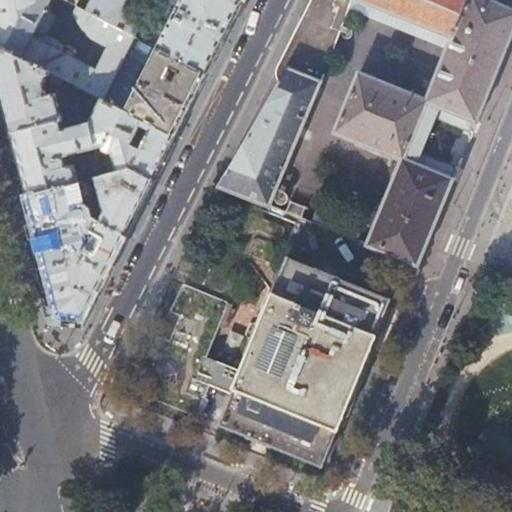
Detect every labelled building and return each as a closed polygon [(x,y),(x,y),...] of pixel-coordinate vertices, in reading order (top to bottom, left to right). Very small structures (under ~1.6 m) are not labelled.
[(0,0),(0,47),(19,58),(47,9),(51,0),(0,0)] [(207,74),(232,24),(244,2),(240,0),(94,0),(88,11),(135,36),(207,74)] [(452,37),(465,0),(310,0),(290,42),(276,69),(276,71),(277,78),(281,83),(218,185),(270,206),(349,8),(352,0),(360,0),(370,4),(452,37)] [(511,8),(492,0),(465,0),(452,37),(426,99),(359,72),(334,133),(402,161),(368,245),(419,266),(457,174),(459,167),(419,152),(433,117),(473,133),(511,37),(511,8)] [(360,0),(352,0),(349,8),(365,15),(370,4),(360,0)] [(47,9),(19,58),(65,81),(77,87),(103,100),(135,36),(88,11),(77,6),(74,13),(88,36),(104,45),(97,69),(49,44),(52,38),(47,35),(56,16),(52,11),(47,9)] [(207,74),(135,36),(103,100),(118,107),(126,89),(122,87),(135,62),(148,69),(126,111),(176,136),(192,104),(207,74)] [(19,58),(0,47),(0,78),(4,95),(14,133),(62,121),(63,121),(56,94),(47,96),(44,85),(48,78),(51,80),(52,84),(61,89),(65,81),(19,58)] [(118,107),(103,100),(77,87),(86,125),(90,124),(97,149),(104,147),(105,151),(110,153),(112,153),(114,161),(101,165),(104,176),(132,168),(154,180),(165,159),(176,136),(126,111),(118,107)] [(64,130),(62,121),(14,133),(20,157),(30,195),(79,183),(74,165),(67,167),(64,157),(97,149),(90,124),(86,125),(64,130)] [(138,212),(154,180),(132,168),(104,176),(98,178),(104,202),(93,205),(96,219),(101,222),(127,235),(138,212)] [(87,181),(79,183),(30,195),(38,224),(61,314),(73,315),(86,316),(103,282),(127,235),(101,222),(96,230),(88,231),(87,226),(89,224),(91,221),(91,217),(90,213),(87,209),(84,207),(81,207),(77,208),(74,196),(89,192),(87,181)] [(318,204),(312,222),(358,241),(365,223),(318,204)] [(239,372),(230,395),(218,424),(227,428),(233,430),(247,436),(261,441),(274,447),(323,467),(344,416),(384,318),(392,299),(288,256),(239,372)] [(230,395),(239,372),(214,361),(205,358),(216,329),(222,330),(231,307),(185,283),(172,308),(183,314),(169,340),(158,334),(139,371),(148,395),(195,414),(207,385),(217,389),(230,395)] [(443,495),(445,494),(446,493),(447,489),(447,486),(445,484),(443,482),(438,483),(438,482),(431,484),(428,478),(415,483),(427,510),(439,505),(437,499),(444,496),(443,495)]
